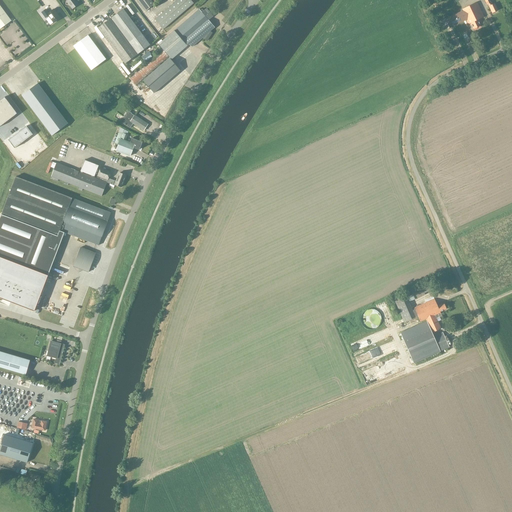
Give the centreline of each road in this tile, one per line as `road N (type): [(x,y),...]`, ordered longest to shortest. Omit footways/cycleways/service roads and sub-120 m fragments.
road 1 (unclassified): [(511,394),(408,148),(412,113),(430,86),(511,45)]
road 2 (unclassified): [(87,338),(152,169),(255,0)]
road 3 (unclassified): [(53,511),(87,338)]
road 4 (unclassified): [(0,80),(108,0)]
